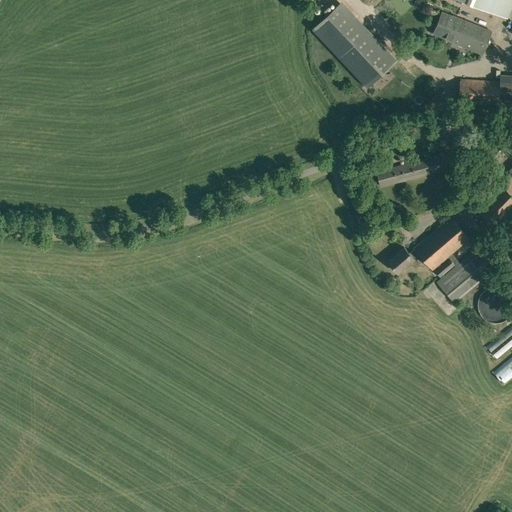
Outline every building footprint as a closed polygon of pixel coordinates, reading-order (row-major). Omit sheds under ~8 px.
[(511,2),(511,0),(464,0),(506,18),(511,2)] [(335,7),(311,29),(366,87),(389,66),(335,7)] [(482,54),(491,31),(453,16),(452,16),(442,12),(433,33),(453,41),(453,42),(482,54)] [(398,74),(406,79),(412,70),(403,65),(398,74)] [(511,76),(500,76),(500,82),(460,79),(458,102),(511,105),(511,76)] [(497,166),(510,146),(511,143),(511,131),(503,125),(482,155),(497,166)] [(449,167),(445,153),(376,171),(379,185),(449,167)] [(511,177),(508,173),(475,207),(503,233),(511,224),(511,177)] [(449,259),(435,271),(441,278),(437,282),(457,306),(498,272),(478,247),(460,263),(451,253),(469,238),(451,216),(413,247),(414,248),(409,253),(404,247),(387,261),(397,272),(413,259),(413,258),(419,254),(432,270),(447,257),(449,259)] [(477,304),(478,306),(478,307),(478,310),(479,313),(481,315),(483,317),(485,319),(487,321),(490,322),(493,322),(496,323),(499,322),(501,322),(504,321),(506,319),(509,317),(510,315),(511,313),(511,312),(511,296),(510,294),(509,291),(506,290),(504,288),(501,287),(499,286),(496,286),(493,286),(490,287),(487,288),(485,290),(483,291),(481,294),(479,296),(478,299),(478,301),(477,304)] [(511,345),(511,326),(486,347),(495,359),(511,345)] [(511,376),(511,356),(493,371),(503,384),(511,376)]
